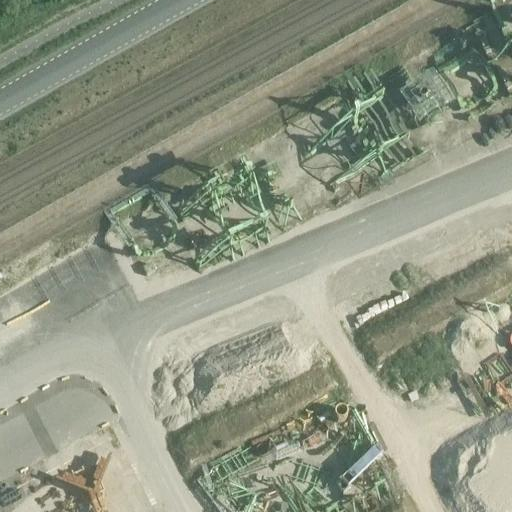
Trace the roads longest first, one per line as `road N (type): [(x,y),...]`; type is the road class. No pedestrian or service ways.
road 1 (unknown): [(324,257),(449,511)]
road 2 (unknown): [(94,362),(324,257)]
road 3 (unclassified): [(0,104),(183,0)]
road 4 (unknown): [(324,257),(511,165)]
road 5 (unknown): [(182,511),(94,362)]
